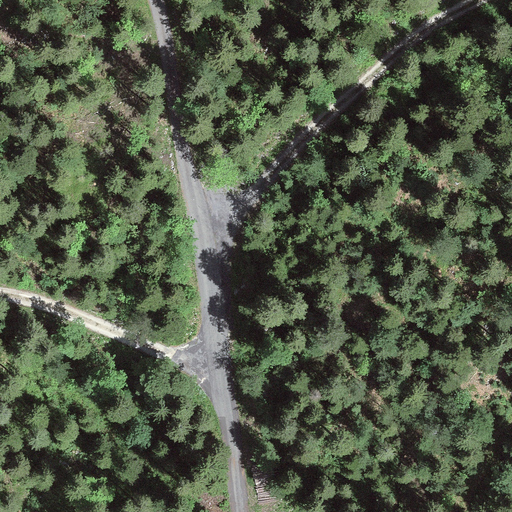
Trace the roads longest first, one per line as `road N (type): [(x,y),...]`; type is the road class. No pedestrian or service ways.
road 1 (track): [(237,511),(204,248),(155,0)]
road 2 (track): [(483,0),(412,41),(283,160),(204,248)]
road 3 (track): [(0,294),(220,374)]
